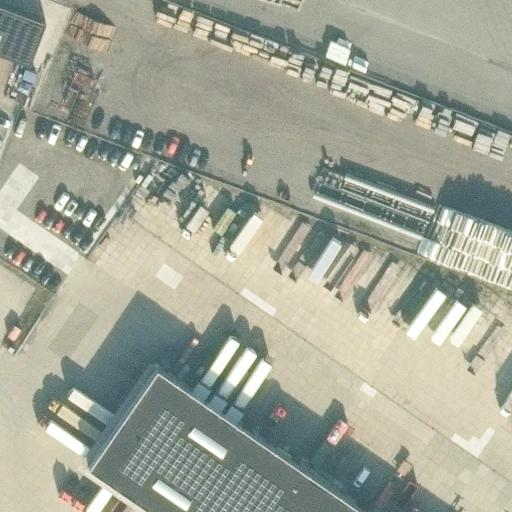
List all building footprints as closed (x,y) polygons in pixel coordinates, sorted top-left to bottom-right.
[(0,52),(27,63),(43,20),(0,4),(0,52)] [(511,19),(500,14),(483,55),(511,67),(511,19)] [(371,49),(363,69),(383,76),(390,56),(371,49)] [(451,100),(456,80),(435,74),(430,95),(451,100)] [(78,160),(87,138),(20,111),(12,133),(78,160)] [(370,511),(155,363),(86,463),(156,511),(370,511)]
